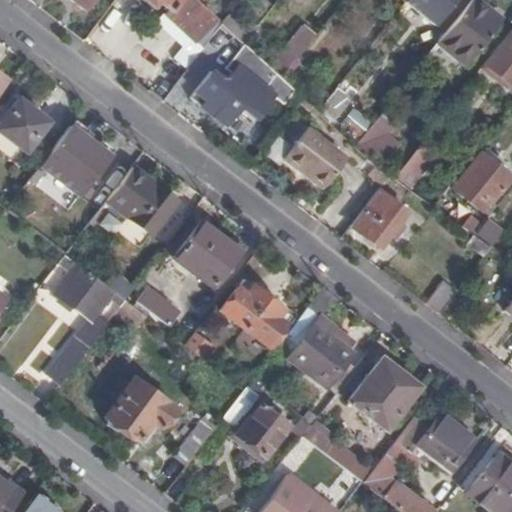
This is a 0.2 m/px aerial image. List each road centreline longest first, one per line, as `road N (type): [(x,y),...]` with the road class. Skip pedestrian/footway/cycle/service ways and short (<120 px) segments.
road 1 (residential): [(511,403),(0,12)]
road 2 (residential): [(0,400),(145,511)]
